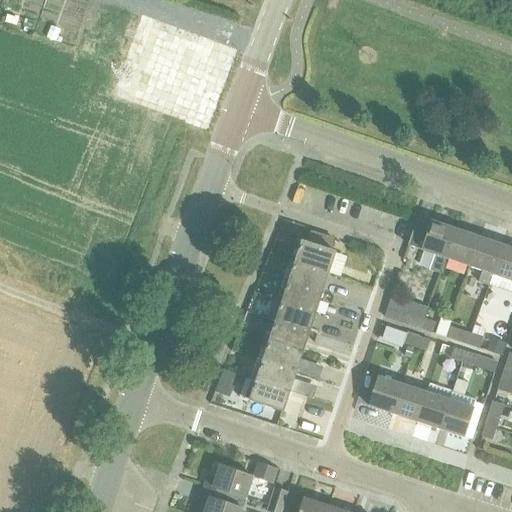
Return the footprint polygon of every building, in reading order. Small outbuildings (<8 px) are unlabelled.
[(54,17),(49,34),(60,37),(65,20),(54,17)] [(439,274),(445,259),(454,229),(430,221),(429,224),(415,219),(407,245),(421,250),(420,250),(434,255),(429,270),(439,274)] [(445,259),(468,266),(478,237),(454,229),(445,259)] [(478,237),(468,266),(481,271),(477,282),(488,286),(492,274),(501,245),(478,237)] [(296,240),(289,261),(329,274),(335,254),(296,240)] [(511,248),(501,245),(492,274),(511,280),(511,248)] [(289,261),(282,281),(322,294),(329,274),(289,261)] [(282,281),(276,301),(316,314),(322,294),(282,281)] [(276,301),(269,321),(309,334),(316,314),(276,301)] [(396,322),(396,323),(419,330),(420,329),(423,319),(401,311),(400,311),(396,322)] [(442,313),(439,330),(450,332),(453,315),(442,313)] [(419,330),(432,334),(436,323),(423,319),(419,330)] [(269,321),(263,340),(303,353),(309,334),(269,321)] [(467,345),(471,335),(459,331),(455,341),(467,345)] [(414,347),(417,338),(406,334),(402,343),(414,347)] [(471,335),(467,345),(478,349),(482,338),(471,335)] [(417,338),(414,347),(425,351),(428,342),(417,338)] [(263,340),(256,360),(296,373),(303,353),(263,340)] [(450,359),(461,363),(464,353),(453,349),(450,359)] [(464,353),(461,363),(472,366),(476,356),(464,353)] [(511,354),(510,354),(502,379),(511,381),(511,354)] [(476,356),(473,366),(494,374),(498,363),(476,355),(476,356)] [(256,360),(250,380),(290,393),(296,373),(256,360)] [(368,407),(392,414),(401,386),(377,378),(368,407)] [(511,381),(502,379),(498,390),(511,394),(511,381)] [(290,393),(250,380),(243,401),(283,414),(290,393)] [(392,414),(415,422),(425,394),(401,386),(392,414)] [(448,402),(439,430),(463,438),(472,409),(474,404),(475,404),(476,401),(452,393),(449,402),(448,402)] [(415,422),(439,430),(448,402),(425,394),(415,422)] [(481,436),(491,440),(498,418),(488,414),(481,436)] [(260,464),(256,477),(274,483),(279,470),(260,464)] [(205,477),(203,484),(229,492),(246,498),(252,478),(218,466),(214,480),(205,477)] [(241,511),(246,498),(229,492),(203,484),(197,503),(205,505),(203,511),(241,511)] [(267,511),(281,511),(287,493),(275,489),(267,511)] [(298,511),(324,511),(326,506),(303,499),(298,511)]
